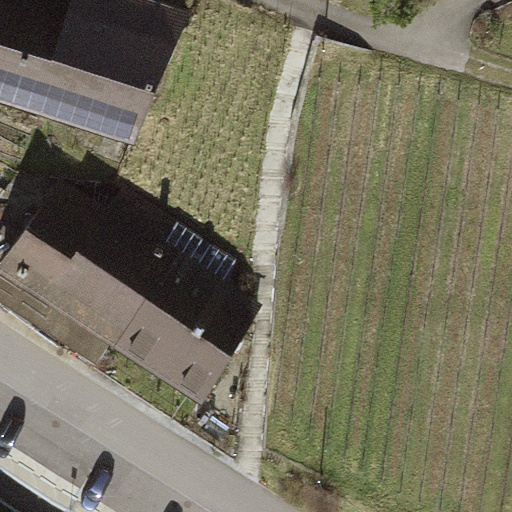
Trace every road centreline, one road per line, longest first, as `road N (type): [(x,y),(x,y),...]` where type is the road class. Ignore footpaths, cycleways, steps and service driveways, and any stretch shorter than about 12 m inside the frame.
road 1 (residential): [(263,511),(0,343)]
road 2 (residential): [(293,0),(468,62)]
